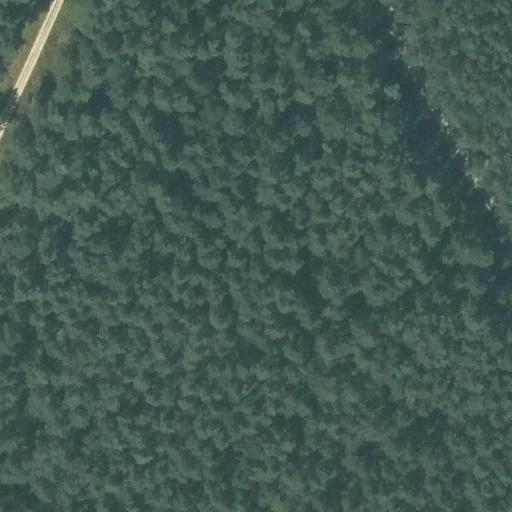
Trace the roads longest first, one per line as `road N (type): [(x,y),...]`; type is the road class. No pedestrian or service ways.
road 1 (track): [(382,0),(511,238)]
road 2 (track): [(0,127),(59,0)]
